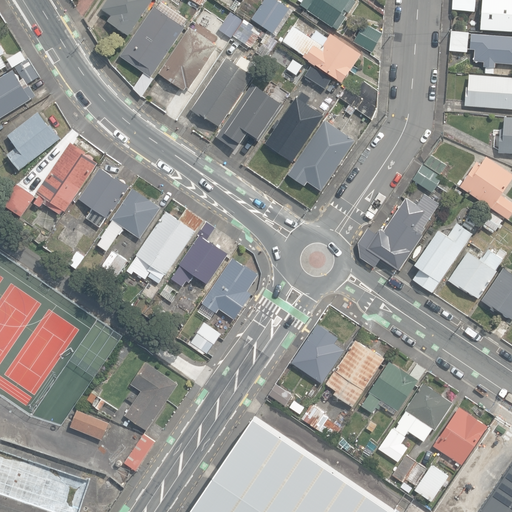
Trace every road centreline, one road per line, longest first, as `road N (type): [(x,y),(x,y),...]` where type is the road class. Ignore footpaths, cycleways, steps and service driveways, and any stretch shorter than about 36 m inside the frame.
road 1 (tertiary): [(296,243),(115,113),(34,0)]
road 2 (tertiary): [(304,280),(152,511)]
road 3 (residential): [(334,238),(414,123),(421,0)]
road 4 (residential): [(511,386),(340,271)]
